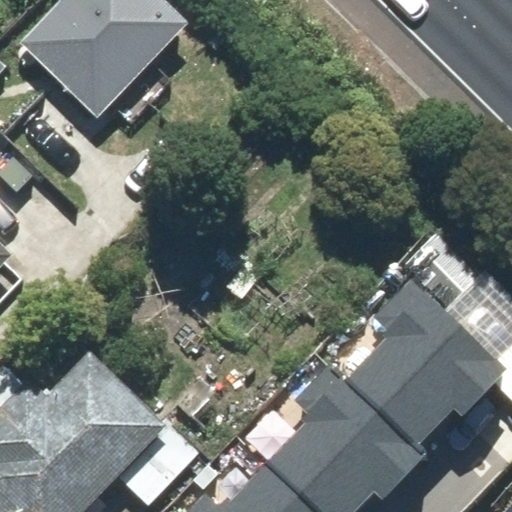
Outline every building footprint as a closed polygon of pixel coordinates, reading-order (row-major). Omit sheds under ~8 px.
[(178,0),(76,0),(36,41),(111,116),(204,25),(178,0)] [(0,280),(27,253),(0,227),(0,280)] [(511,378),(511,364),(425,280),(391,314),(407,329),(361,376),(433,446),(467,411),(474,417),(511,378)] [(0,492),(20,511),(95,511),(182,422),(107,350),(63,395),(44,376),(0,420),(0,492)] [(361,376),(346,360),(312,395),(328,410),(280,458),(335,511),(368,511),(388,492),(395,498),(440,452),(433,446),(361,376)] [(218,491),(196,511),(335,511),(280,458),(233,506),(218,491)]
